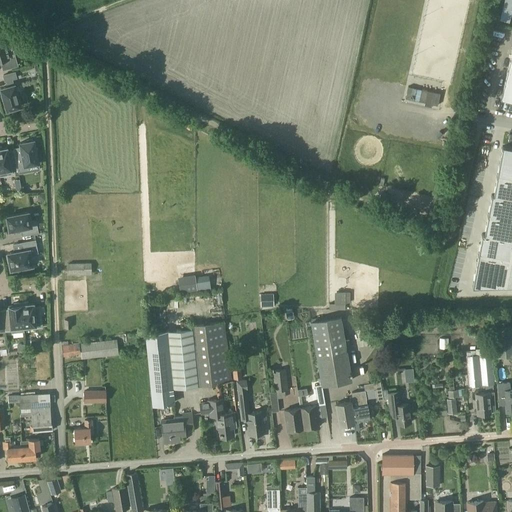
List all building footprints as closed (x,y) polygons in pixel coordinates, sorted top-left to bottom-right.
[(511,0),(504,0),(500,20),(509,22),(511,9),(511,0)] [(3,34),(0,34),(0,59),(1,60),(3,69),(18,65),(13,50),(12,50),(10,42),(5,43),(3,34)] [(511,50),(500,98),(511,100),(511,50)] [(6,80),(8,86),(1,88),(7,110),(21,106),(15,84),(14,84),(12,79),(17,77),(15,72),(4,75),(5,81),(6,80)] [(419,101),(422,89),(412,87),(409,99),(419,101)] [(437,105),(440,93),(422,89),(419,101),(425,102),(424,105),(431,107),(432,104),(437,105)] [(16,156),(18,166),(19,171),(29,169),(28,164),(39,162),(34,140),(33,140),(33,139),(27,140),(27,141),(20,142),(23,155),(16,156)] [(0,146),(0,175),(0,176),(12,174),(11,168),(18,166),(16,156),(14,149),(8,150),(7,147),(2,148),(2,146),(0,146)] [(511,147),(502,146),(501,152),(497,175),(511,177),(511,147)] [(511,177),(497,175),(493,195),(511,198),(511,177)] [(511,198),(493,195),(491,194),(488,214),(511,218),(511,198)] [(39,202),(31,203),(31,211),(39,210),(39,202)] [(7,216),(7,218),(6,218),(7,223),(8,222),(10,230),(25,227),(26,235),(39,233),(37,219),(31,220),(29,212),(7,216)] [(511,218),(488,214),(484,234),(511,238),(511,218)] [(511,238),(484,234),(482,233),(478,253),(510,259),(511,249),(511,238)] [(8,253),(8,254),(7,254),(8,261),(10,261),(11,269),(24,266),(25,270),(34,268),(31,254),(38,252),(37,252),(36,248),(37,247),(36,239),(23,242),(24,250),(8,253)] [(478,253),(472,286),(505,286),(510,259),(478,253)] [(91,262),(67,263),(68,274),(91,274),(91,262)] [(208,276),(195,278),(197,290),(210,288),(208,276)] [(274,293),(261,294),(261,306),(274,306),(274,293)] [(29,304),(28,301),(21,302),(24,326),(35,325),(36,328),(43,327),(41,306),(34,306),(34,303),(29,304)] [(14,303),(14,305),(9,306),(9,309),(3,309),(5,331),(12,330),(12,332),(25,331),(25,330),(24,330),(24,326),(21,302),(14,303)] [(322,384),(352,380),(345,338),(349,337),(345,315),(311,321),(322,384)] [(483,316),(443,317),(443,323),(448,323),(449,327),(484,326),(483,316)] [(171,387),(194,385),(212,382),(220,382),(221,381),(228,381),(232,380),(231,377),(224,321),(203,324),(203,327),(145,333),(153,405),(172,402),(171,387)] [(511,356),(511,327),(511,326),(495,327),(498,357),(511,356)] [(475,334),(475,345),(490,344),(490,333),(475,334)] [(81,358),(117,354),(115,340),(80,345),(81,358)] [(78,345),(62,347),(63,356),(79,354),(78,345)] [(469,386),(494,384),(491,354),(466,356),(469,386)] [(233,378),(241,377),(239,363),(232,364),(233,378)] [(286,370),(276,370),(278,391),(288,390),(286,370)] [(253,413),(252,407),(249,407),(247,388),(244,389),(244,380),(237,381),(241,420),(248,419),(249,426),(248,426),(249,435),(265,433),(264,426),(266,424),(267,424),(266,411),(253,413)] [(366,390),(368,390),(375,388),(382,387),(381,381),(364,384),(365,390),(366,390)] [(509,382),(498,382),(499,400),(505,399),(506,411),(511,410),(511,388),(510,389),(509,382)] [(315,385),(318,405),(325,404),(322,384),(315,385)] [(382,387),(375,388),(377,400),(384,398),(382,387)] [(463,388),(448,390),(449,397),(464,395),(463,388)] [(106,401),(105,390),(84,391),(84,402),(106,401)] [(367,398),(366,390),(365,390),(352,392),(353,400),(363,398),(363,399),(367,398)] [(277,392),(270,392),(272,412),(279,411),(277,392)] [(411,422),(409,403),(395,405),(394,392),(388,392),(390,410),(396,410),(397,423),(411,422)] [(476,399),(473,399),(474,406),(477,406),(477,414),(480,414),(480,416),(487,415),(487,413),(490,413),(490,411),(495,411),(493,392),(489,392),(476,393),(476,399)] [(51,423),(49,393),(20,395),(20,399),(19,399),(20,408),(30,407),(31,419),(21,420),(22,432),(53,429),(52,423),(51,423)] [(364,405),(363,399),(363,398),(353,400),(351,401),(355,421),(370,419),(368,404),(364,405)] [(446,399),(447,413),(457,412),(455,398),(446,399)] [(234,435),(233,425),(236,424),(234,412),(224,413),(222,400),(201,402),(202,412),(213,411),(214,415),(216,415),(217,422),(220,422),(221,437),(234,435)] [(336,403),(340,424),(355,422),(355,421),(351,401),(351,400),(336,403)] [(319,426),(316,405),(300,407),(303,428),(319,426)] [(285,410),(288,430),(303,428),(300,407),(285,410)] [(179,433),(185,433),(185,425),(194,424),(193,412),(183,413),(184,416),(175,416),(175,422),(162,424),(164,443),(175,442),(175,440),(180,439),(179,433)] [(95,413),(95,435),(105,435),(104,413),(95,413)] [(85,427),(74,428),(75,443),(78,443),(78,444),(83,444),(83,442),(90,442),(89,434),(92,433),(91,419),(84,420),(85,427)] [(21,440),(21,446),(22,458),(36,457),(35,445),(39,444),(38,438),(29,439),(21,440)] [(508,439),(493,439),(493,450),(508,450),(508,439)] [(12,440),(3,441),(4,447),(8,447),(9,459),(22,458),(21,446),(15,446),(15,440),(13,441),(12,440)] [(413,454),(382,454),(382,473),(390,473),(390,481),(390,511),(392,511),(406,511),(406,499),(420,499),(421,499),(421,473),(420,473),(420,455),(413,455),(413,454)] [(246,461),(247,474),(255,473),(253,460),(246,461)] [(318,461),(318,472),(327,471),(326,460),(318,461)] [(225,463),(226,470),(237,469),(238,476),(244,476),(243,462),(225,463)] [(438,486),(438,466),(426,466),(426,486),(438,486)] [(126,473),(132,511),(143,509),(137,471),(126,473)] [(24,485),(38,484),(37,474),(23,475),(24,485)] [(306,476),(306,487),(306,511),(319,511),(320,506),(316,506),(315,498),(319,498),(319,486),(315,487),(316,476),(306,476)] [(57,478),(47,481),(51,495),(61,491),(57,478)] [(215,482),(218,508),(224,507),(222,481),(215,482)] [(127,485),(112,488),(115,511),(131,509),(127,485)] [(306,511),(306,497),(306,487),(298,487),(298,492),(299,509),(280,509),(279,511),(306,511)] [(273,511),(279,511),(280,509),(280,489),(267,489),(268,511),(274,511),(273,511)] [(18,511),(29,511),(24,494),(14,497),(18,511)] [(350,496),(350,511),(364,511),(363,496),(350,496)] [(420,499),(419,511),(429,511),(429,499),(421,499),(420,499)] [(436,501),(436,511),(452,511),(453,501),(436,501)] [(496,511),(496,501),(484,502),(484,501),(468,502),(468,511),(496,511)] [(55,511),(52,502),(41,506),(43,511),(55,511)] [(212,511),(213,502),(200,502),(200,508),(202,508),(202,511),(188,511),(187,511),(212,511)]
